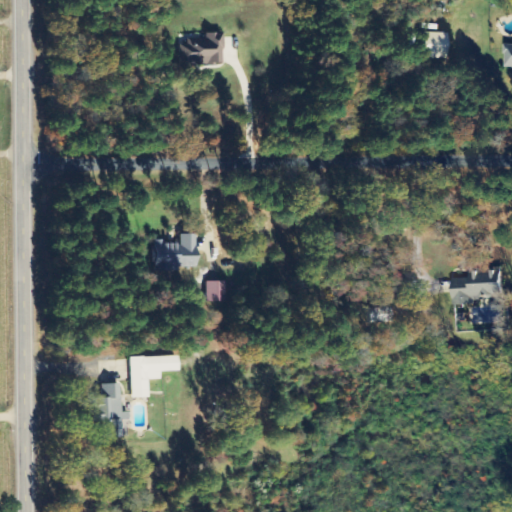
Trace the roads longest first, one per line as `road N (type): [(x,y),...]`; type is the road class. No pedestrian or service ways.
road 1 (tertiary): [(15,0),(20,511)]
road 2 (residential): [(511,163),(17,160)]
